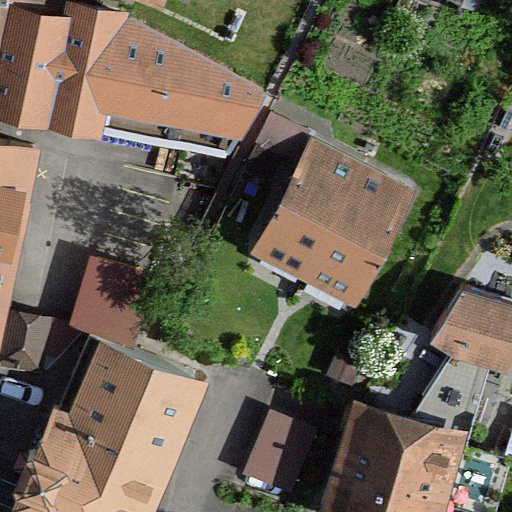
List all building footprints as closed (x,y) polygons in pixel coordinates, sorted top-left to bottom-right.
[(131,0),(0,0),(0,107),(101,132),(110,108),(248,136),(263,88),(131,0)] [(2,311),(34,147),(0,140),(0,362),(37,370),(47,320),(2,311)] [(352,303),(408,187),(309,140),(254,256),(352,303)] [(500,367),(511,331),(511,302),(461,285),(433,340),(500,367)] [(147,511),(208,371),(96,323),(15,511),(147,511)] [(436,511),(459,428),(354,400),(323,511),(436,511)] [(315,429),(272,412),(251,466),(294,483),(315,429)]
